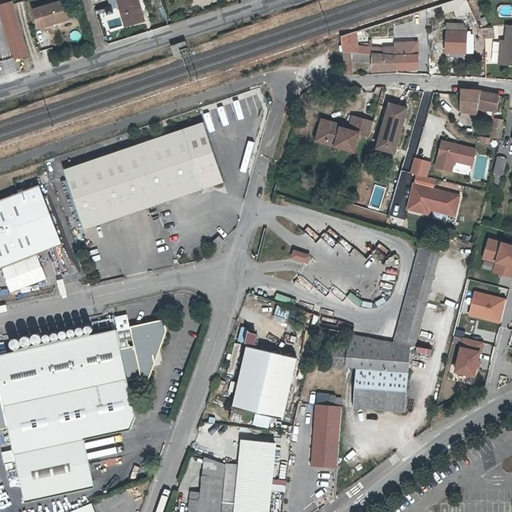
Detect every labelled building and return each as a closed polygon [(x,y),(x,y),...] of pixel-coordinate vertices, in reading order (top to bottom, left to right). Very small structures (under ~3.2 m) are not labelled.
[(30,54),(14,0),(0,4),(0,9),(15,59),(30,54)] [(66,0),(58,0),(35,8),(41,26),(72,16),(66,0)] [(118,0),(127,26),(146,20),(139,0),(118,0)] [(495,38),(493,27),(481,29),(486,40),(495,38)] [(444,53),(467,54),(467,35),(467,30),(445,29),(444,53)] [(357,32),(340,36),(344,75),(353,75),(351,53),(370,55),(370,71),(418,69),(418,53),(418,41),(393,42),(393,46),(383,46),(382,47),(372,46),(373,40),(368,40),(368,46),(358,45),(357,32)] [(174,55),(190,51),(186,40),(171,45),(174,55)] [(480,89),(460,88),(459,112),(475,115),(477,110),(497,113),(499,94),(480,89)] [(389,102),(374,148),(394,154),(407,107),(389,102)] [(352,115),(347,129),(338,126),(338,122),(319,117),(312,141),(352,153),(358,134),(368,137),(373,121),(352,115)] [(501,139),(502,119),(495,118),(492,139),(501,139)] [(227,182),(207,122),(136,146),(67,170),(88,230),(227,182)] [(490,138),(479,136),(478,143),(489,145),(490,138)] [(477,150),(441,140),(435,167),(452,171),(455,161),(473,165),(477,150)] [(507,160),(498,158),(494,173),(491,185),(500,188),(507,160)] [(433,189),(414,183),(408,208),(428,213),(429,207),(433,207),(432,210),(454,216),(460,196),(433,189)] [(43,184),(15,194),(37,255),(65,244),(43,184)] [(0,268),(37,255),(15,194),(0,199),(0,268)] [(213,244),(218,248),(225,241),(221,236),(213,244)] [(511,244),(486,237),(480,259),(494,263),(491,272),(511,277),(511,244)] [(307,261),(309,256),(294,251),(292,257),(307,261)] [(418,251),(394,345),(412,348),(416,349),(438,256),(418,251)] [(505,299),(474,291),(468,315),(499,323),(505,299)] [(275,305),(273,313),(287,316),(289,308),(275,305)] [(113,334),(0,357),(0,364),(0,366),(0,429),(11,427),(30,503),(100,489),(90,441),(136,430),(141,416),(133,381),(139,379),(141,387),(149,385),(167,335),(168,331),(166,321),(128,330),(128,331),(113,335),(113,334)] [(237,340),(254,343),(256,330),(239,327),(237,340)] [(407,374),(412,348),(394,345),(353,336),(348,336),(345,349),(344,368),(355,370),(407,374)] [(484,343),(461,337),(452,373),(473,378),(476,368),(478,368),(484,343)] [(294,359),(245,346),(230,408),(279,420),(294,359)] [(404,413),(407,374),(355,370),(352,409),(404,413)] [(338,467),(341,406),(320,405),(315,403),(310,465),(338,467)] [(240,467),(226,465),(225,478),(221,511),(269,511),(277,445),(242,442),(240,467)] [(1,450),(2,461),(12,461),(12,449),(1,450)] [(221,511),(225,478),(201,475),(199,493),(191,492),(188,511),(221,511)]
